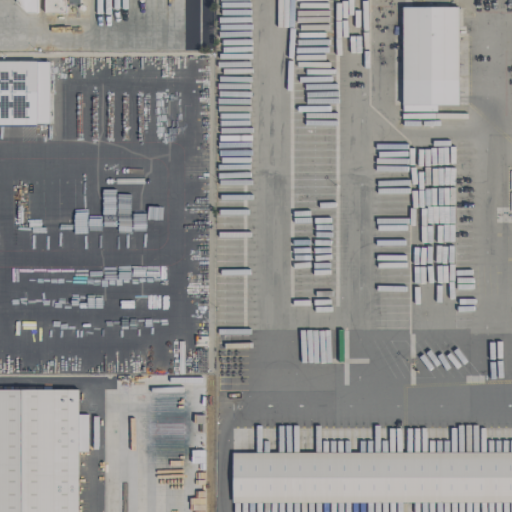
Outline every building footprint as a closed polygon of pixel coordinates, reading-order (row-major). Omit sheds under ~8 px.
[(14,0),(15,12),(64,12),(64,0),(14,0)] [(75,0),(65,0),(65,13),(75,13),(75,0)] [(458,7),(402,7),(401,111),(436,111),(436,105),(457,105),(458,7)] [(0,511),(76,511),(77,390),(0,389),(0,511)] [(511,451),(231,453),(231,503),(511,501),(511,451)]
